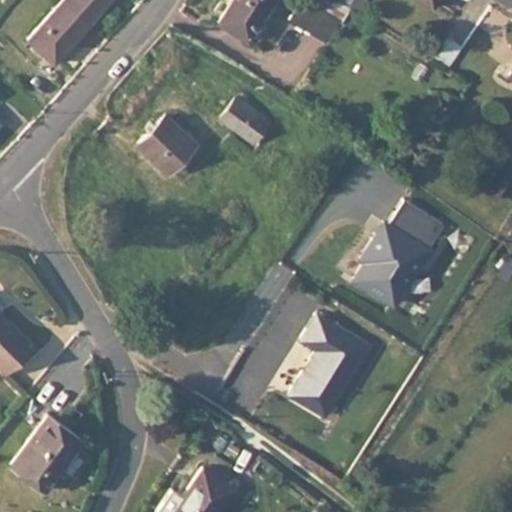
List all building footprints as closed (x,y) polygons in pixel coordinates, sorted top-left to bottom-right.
[(53,59),(88,21),(66,0),(59,0),(27,35),(53,59)] [(66,0),(88,21),(107,0),(66,0)] [(244,39),(266,0),(227,0),(214,22),(244,39)] [(337,21),(303,0),(294,0),(284,18),(323,44),(337,21)] [(303,0),(337,21),(346,6),(335,0),(303,0)] [(447,66),(465,39),(455,32),(451,39),(449,39),(436,59),(447,66)] [(250,140),(264,120),(233,96),(217,116),(250,140)] [(162,114),(134,144),(164,172),(192,142),(162,114)] [(495,198),(511,170),(511,160),(506,157),(484,192),(495,198)] [(441,263),(453,246),(447,242),(437,259),(441,263)] [(0,367),(3,371),(31,343),(0,311),(0,367)] [(58,463),(79,433),(48,410),(10,463),(46,488),(62,466),(58,463)] [(213,511),(230,488),(201,467),(168,511),(213,511)]
